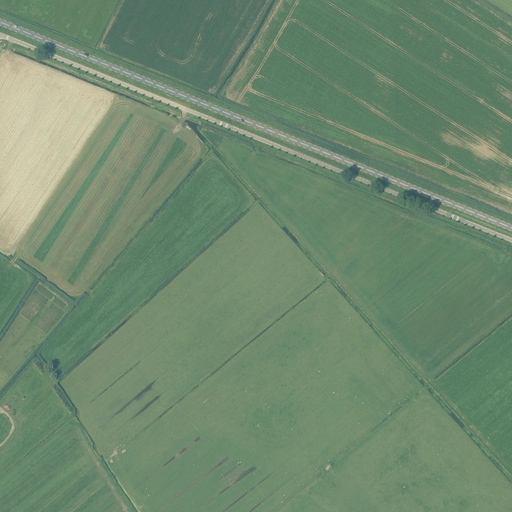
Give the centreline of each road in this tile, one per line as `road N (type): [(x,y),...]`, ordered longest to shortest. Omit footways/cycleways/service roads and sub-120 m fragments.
road 1 (secondary): [(511,228),(0,22)]
road 2 (unclassified): [(511,240),(0,35)]
